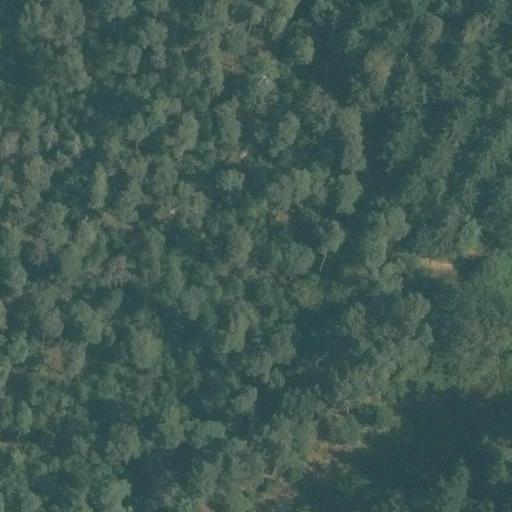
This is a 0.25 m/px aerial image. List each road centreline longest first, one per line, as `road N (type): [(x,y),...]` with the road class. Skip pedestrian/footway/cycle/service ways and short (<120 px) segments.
road 1 (track): [(304,0),(412,220),(461,271),(511,411)]
road 2 (track): [(342,81),(0,355)]
